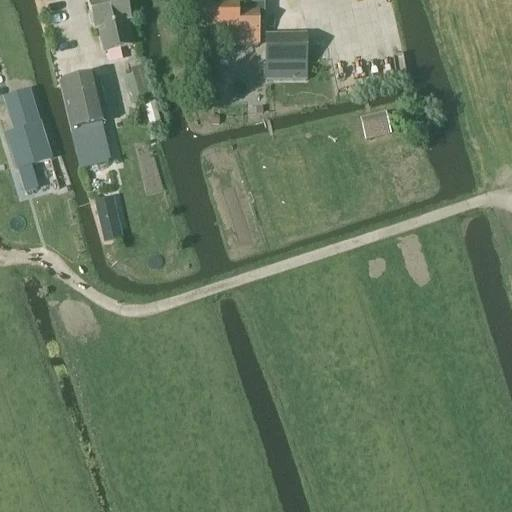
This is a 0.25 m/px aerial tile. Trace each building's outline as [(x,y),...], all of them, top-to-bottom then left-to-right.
[(123,0),(93,0),(86,2),(93,31),(97,30),(103,55),(131,48),(125,24),(129,23),(123,0)] [(237,5),(195,5),(195,32),(195,45),(225,45),(225,47),(257,47),(257,24),(264,24),(264,8),(237,8),(237,5)] [(265,38),(266,66),(306,66),(305,38),(265,38)] [(145,67),(131,71),(132,76),(140,104),(141,105),(143,104),(153,101),(154,101),(145,67)] [(57,85),(65,119),(69,134),(70,134),(106,126),(95,76),(57,85)] [(44,160),(21,99),(7,104),(18,133),(4,138),(24,190),(42,183),(35,163),(44,160)] [(153,101),(143,104),(150,129),(160,127),(153,101)] [(385,114),(359,121),(364,143),(391,136),(385,114)] [(110,202),(94,206),(103,245),(118,241),(110,202)]
